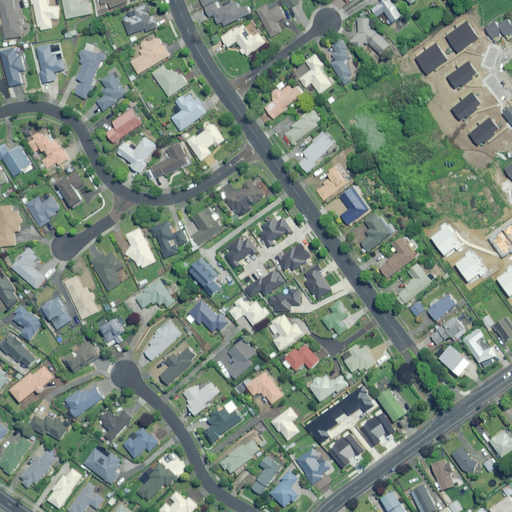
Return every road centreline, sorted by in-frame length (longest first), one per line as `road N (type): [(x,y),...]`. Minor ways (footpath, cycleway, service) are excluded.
road 1 (residential): [(383,316),(262,144)]
road 2 (residential): [(248,511),(209,485),(172,418),(125,374)]
road 3 (residential): [(126,194),(104,175),(71,119),(41,107),(0,112)]
road 4 (tertiary): [(325,511),(451,419)]
road 5 (residential): [(262,144),(186,194),(126,194)]
road 6 (residential): [(332,19),(226,94)]
